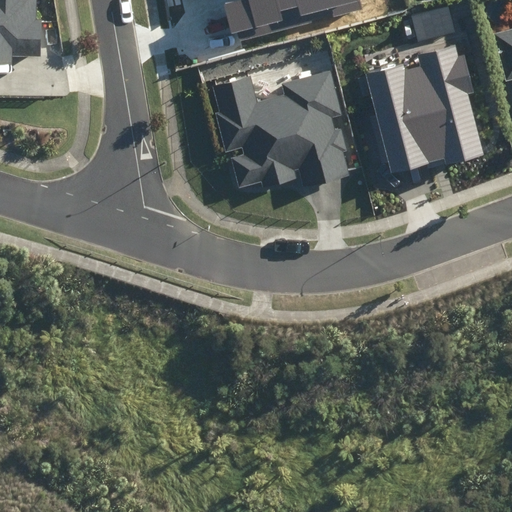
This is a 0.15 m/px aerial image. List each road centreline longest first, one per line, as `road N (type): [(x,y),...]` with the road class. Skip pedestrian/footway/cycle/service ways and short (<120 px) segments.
road 1 (residential): [(511,218),(406,255),(319,267),(230,257),(149,231)]
road 2 (residential): [(112,0),(149,231)]
road 3 (residential): [(149,231),(0,192)]
